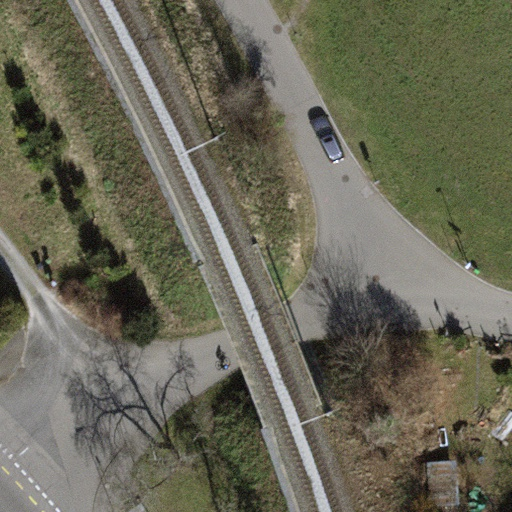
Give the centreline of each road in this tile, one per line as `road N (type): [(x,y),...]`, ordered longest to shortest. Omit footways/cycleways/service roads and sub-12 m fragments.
road 1 (unclassified): [(18,511),(212,368),(312,310),(390,293)]
road 2 (unclassified): [(390,293),(238,0)]
road 3 (unclassified): [(390,293),(511,318)]
